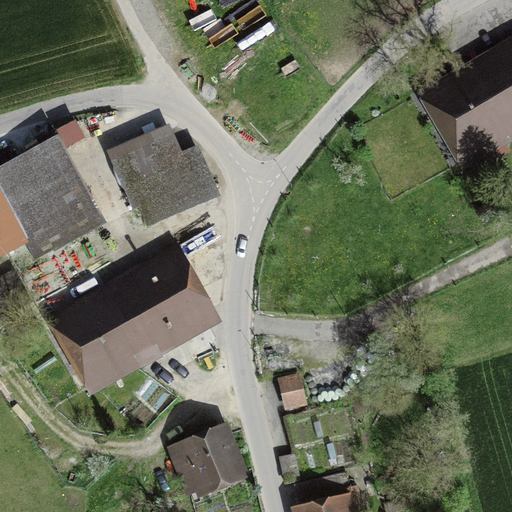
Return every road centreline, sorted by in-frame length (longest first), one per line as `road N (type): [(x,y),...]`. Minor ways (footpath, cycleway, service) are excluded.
road 1 (tertiary): [(279,511),(238,351),(236,301),(249,228),(278,176),(344,99),(406,37),(460,0)]
road 2 (track): [(0,122),(111,93),(175,95),(266,194)]
